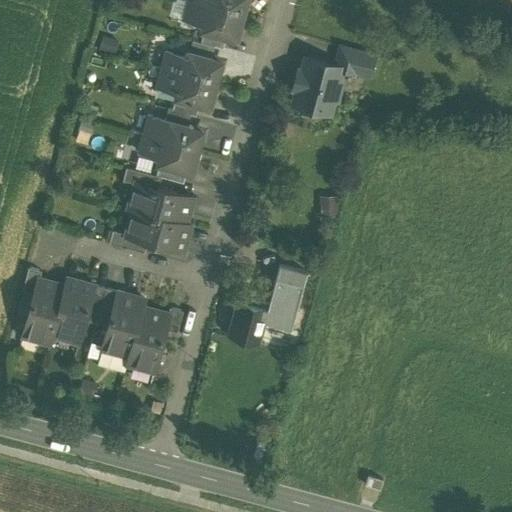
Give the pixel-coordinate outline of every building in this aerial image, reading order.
[(242,15),(188,0),(183,18),(205,24),(204,29),(226,36),(236,38),(242,15)] [(188,0),(242,15),(245,0),(188,0)] [(226,36),(204,29),(200,41),(223,47),(226,36)] [(374,54),(340,44),(335,64),(342,65),(341,68),(369,75),(374,54)] [(188,50),(186,56),(166,50),(161,68),(215,82),(222,59),(188,50)] [(335,64),(305,56),(302,69),(298,68),(293,87),(297,88),(293,101),(329,111),(333,97),(337,98),(342,81),(338,80),(341,68),(342,65),(335,64)] [(215,82),(161,68),(156,85),(177,91),(175,96),(198,103),(209,106),(215,82)] [(198,103),(175,96),(172,108),(191,113),(195,114),(198,103)] [(172,108),(168,107),(165,118),(188,125),(191,113),(172,108)] [(165,118),(149,114),(143,133),(198,148),(203,129),(188,125),(165,118)] [(198,148),(143,133),(139,151),(161,157),(159,162),(186,170),(191,171),(198,148)] [(186,170),(159,162),(156,174),(161,175),(183,181),(186,170)] [(156,174),(126,166),(123,179),(134,182),(135,181),(158,187),(161,175),(156,174)] [(158,187),(135,181),(134,182),(128,207),(132,209),(132,208),(186,222),(193,197),(158,187)] [(186,222),(132,208),(132,209),(126,233),(125,234),(147,240),(183,250),(190,224),(186,222)] [(147,240),(125,234),(126,233),(113,229),(109,242),(144,251),(147,240)] [(264,264),(250,261),(245,280),(259,284),(264,264)] [(280,264),(269,304),(254,300),(253,304),(237,300),(228,333),(259,341),(264,322),(289,329),(305,271),(280,264)] [(29,266),(22,289),(34,292),(38,277),(39,277),(41,269),(29,266)] [(94,284),(67,276),(65,284),(51,334),(52,334),(78,341),(85,318),(94,284)] [(39,277),(38,277),(34,292),(22,334),(50,342),(52,334),(51,334),(65,284),(39,277)] [(106,287),(94,284),(85,318),(97,322),(98,318),(97,318),(106,287)] [(117,290),(106,287),(97,318),(98,318),(109,321),(117,290)] [(144,297),(117,290),(109,321),(102,348),(128,355),(129,355),(142,305),(144,297)] [(168,312),(142,305),(129,355),(128,355),(126,363),(154,370),(165,328),(169,312),(168,312)] [(183,310),(170,306),(168,312),(169,312),(165,328),(177,331),(183,310)] [(383,479),(368,474),(365,484),(380,488),(383,479)]
